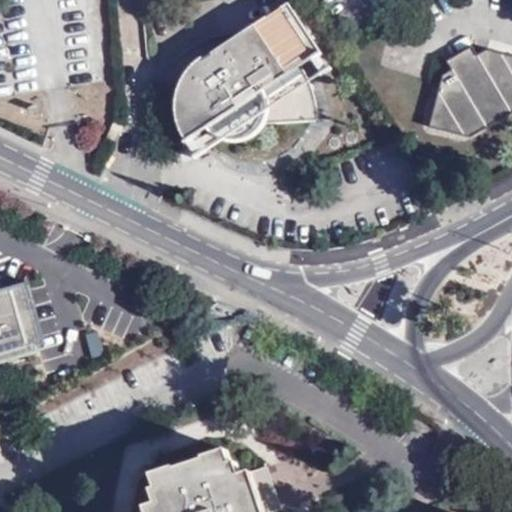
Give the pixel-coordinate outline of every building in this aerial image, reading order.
[(241,125),(261,125),(319,120),(318,103),(312,83),(302,66),(322,53),(289,3),(200,62),(189,74),(183,86),(178,103),(179,118),(187,140),(210,126),(232,112),(241,125)] [(511,111),(511,55),(492,49),(482,54),(477,46),(451,62),(454,69),(447,74),(431,128),(466,138),(511,111)] [(253,133),(261,125),(241,125),(232,112),(210,126),(218,134),(231,139),(241,138),(253,133)] [(115,144),(121,131),(113,127),(106,139),(115,144)] [(0,357),(46,344),(29,284),(0,291),(0,357)] [(158,504),(154,505),(155,511),(258,511),(246,475),(243,475),(238,462),(234,463),(229,450),(206,458),(207,460),(178,469),(177,467),(154,475),(158,488),(153,491),(158,504)] [(269,466),(254,472),(266,511),(275,511),(283,509),(269,466)] [(266,511),(254,472),(246,475),(258,511),(266,511)]
